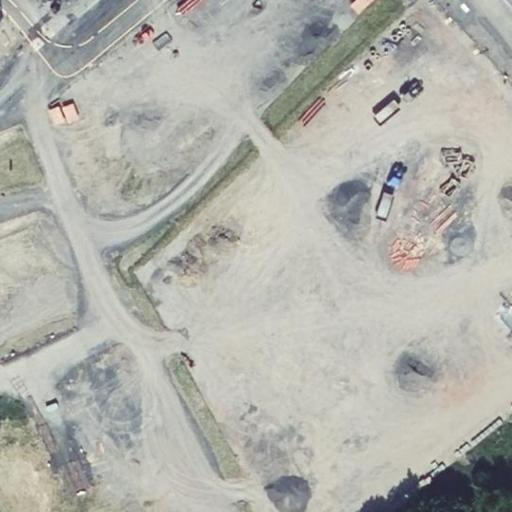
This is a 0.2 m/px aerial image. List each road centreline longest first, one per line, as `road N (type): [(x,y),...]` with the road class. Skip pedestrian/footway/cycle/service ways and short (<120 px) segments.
road 1 (residential): [(147,0),(71,66),(4,0)]
road 2 (residential): [(0,391),(41,390),(87,511)]
